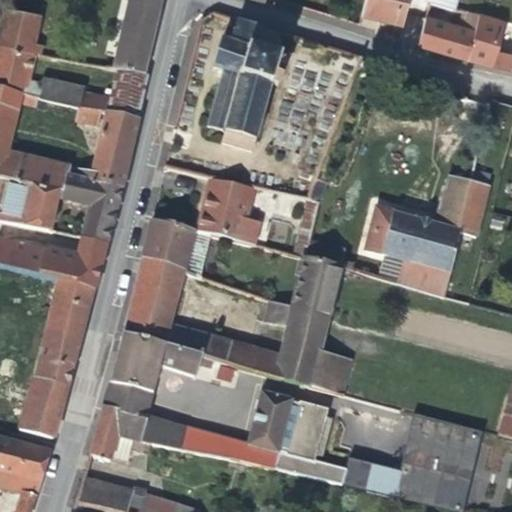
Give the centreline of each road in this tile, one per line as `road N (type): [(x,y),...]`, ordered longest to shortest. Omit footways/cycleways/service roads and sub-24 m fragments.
road 1 (residential): [(187,1),(46,511)]
road 2 (residential): [(187,1),(511,78)]
